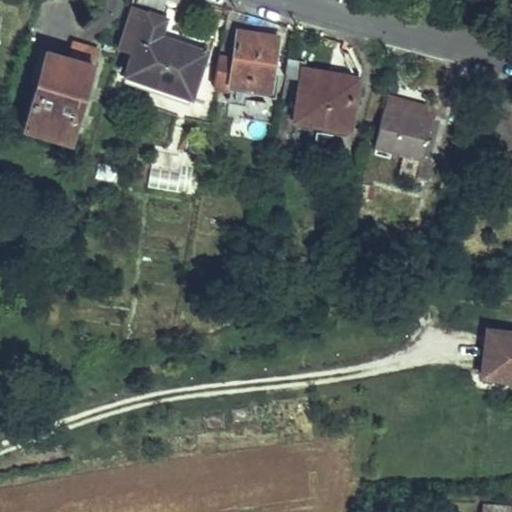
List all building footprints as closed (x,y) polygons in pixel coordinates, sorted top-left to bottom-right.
[(165,6),(148,0),(124,0),(113,31),(131,38),(122,61),(183,85),(200,42),(157,26),(165,6)] [(263,86),(271,30),(233,24),(229,52),(212,49),(208,79),(263,86)] [(10,114),(61,126),(79,44),(29,32),(10,114)] [(353,72),(297,63),(288,119),(343,127),(353,72)] [(380,86),(376,103),(426,113),(429,97),(380,86)] [(426,113),(376,103),(368,144),(417,154),(426,113)] [(199,233),(217,236),(220,219),(202,216),(199,233)] [(511,320),(490,317),(482,363),(511,368),(511,320)] [(511,511),(511,497),(482,493),(479,511),(511,511)]
